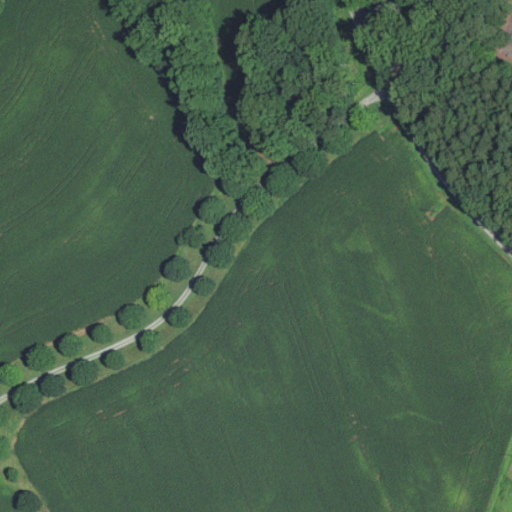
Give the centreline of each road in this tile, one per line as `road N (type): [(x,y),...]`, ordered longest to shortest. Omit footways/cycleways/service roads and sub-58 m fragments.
road 1 (residential): [(390,85),(225,215),(181,286),(150,312),(37,364),(0,391)]
road 2 (residential): [(511,244),(461,189),(390,85),(352,0)]
